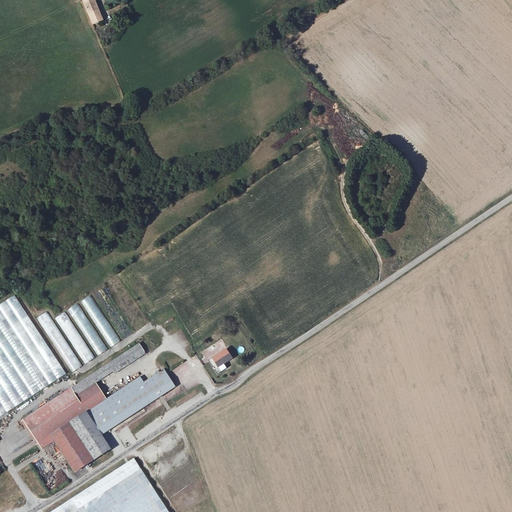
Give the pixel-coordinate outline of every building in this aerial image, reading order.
[(103,21),(94,0),(83,0),(94,24),(103,21)] [(0,304),(0,416),(65,374),(14,295),(0,304)] [(81,302),(111,346),(120,340),(91,295),(81,302)] [(69,310),(98,355),(107,349),(78,304),(69,310)] [(37,318),(72,372),(82,366),(47,312),(37,318)] [(56,318),(85,363),(94,357),(65,312),(56,318)] [(73,477),(111,453),(100,434),(171,388),(163,374),(132,393),(129,387),(107,402),(98,388),(146,356),(139,344),(23,421),(37,444),(48,437),(73,477)] [(218,366),(230,358),(225,350),(212,358),(218,366)] [(91,369),(93,372),(110,362),(107,359),(91,369)] [(168,511),(135,459),(53,511),(168,511)] [(50,490),(66,481),(59,469),(51,473),(55,481),(47,485),(50,490)]
